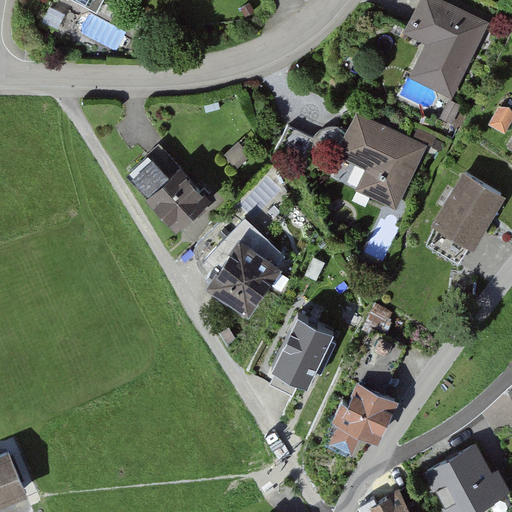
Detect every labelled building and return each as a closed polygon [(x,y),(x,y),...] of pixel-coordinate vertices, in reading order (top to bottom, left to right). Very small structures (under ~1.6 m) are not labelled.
[(491,20),(452,0),(416,0),(404,24),(427,35),(409,71),(453,94),(491,20)] [(427,151),(360,116),(329,174),(396,209),(427,151)] [(289,131),(282,156),(310,164),(317,139),(289,131)] [(165,147),(129,172),(169,229),(205,203),(165,147)] [(504,195),(461,171),(428,229),(471,253),(504,195)] [(278,268),(235,239),(202,287),(244,316),(278,268)] [(323,355),(282,331),(256,374),(298,398),(323,355)] [(394,400),(348,380),(319,443),(347,456),(355,438),(373,446),(394,400)] [(10,442),(0,446),(0,500),(29,488),(10,442)] [(474,446),(423,471),(443,511),(458,511),(501,491),(491,470),(487,472),(474,446)] [(409,511),(399,492),(362,511),(409,511)]
